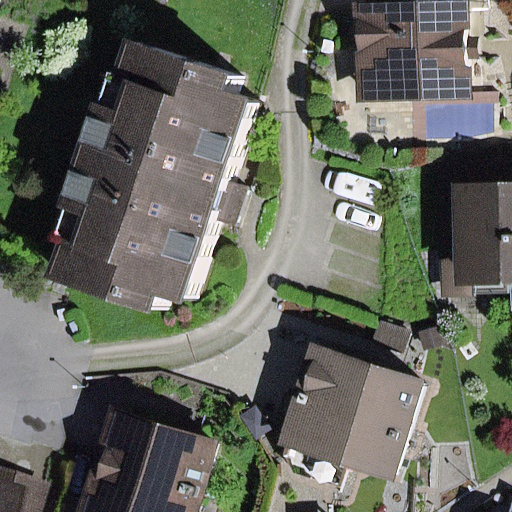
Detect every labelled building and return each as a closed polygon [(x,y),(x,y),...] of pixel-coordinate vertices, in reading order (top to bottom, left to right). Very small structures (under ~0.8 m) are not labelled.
[(454,11),(453,0),(376,0),(376,13),(370,13),(372,82),(425,81),(425,97),(472,96),(470,11),(454,11)] [(224,189),(235,192),(237,186),(264,103),(240,96),(246,78),(141,44),(128,83),(146,89),(136,116),(119,111),(109,108),(97,145),(110,149),(102,174),(89,170),(77,207),(87,210),(104,216),(95,243),(78,238),(65,277),(170,311),(175,294),(199,302),(226,219),(228,213),(217,209),(224,189)] [(372,98),(425,97),(425,81),(372,82),(372,98)] [(119,111),(136,116),(146,89),(128,83),(119,111)] [(89,170),(102,174),(110,149),(97,145),(89,170)] [(511,192),(502,192),(501,171),(448,172),(449,236),(475,235),(476,279),(511,278),(511,192)] [(251,190),(237,186),(235,192),(224,189),(217,209),(228,213),(226,219),(240,224),(251,190)] [(78,238),(95,243),(104,216),(87,210),(78,238)] [(511,278),(476,279),(475,235),(449,236),(450,295),(511,294),(511,278)] [(399,476),(429,385),(323,351),(297,432),(299,433),(354,451),(351,461),(399,476)] [(198,511),(220,446),(125,415),(94,510),(100,511),(198,511)] [(300,475),(342,489),(351,461),(354,451),(299,433),(291,458),(300,475)] [(0,471),(0,493),(3,495),(0,505),(0,508),(11,511),(34,511),(43,486),(0,471)] [(0,511),(11,511),(0,508),(0,505),(3,495),(0,493),(0,511)]
